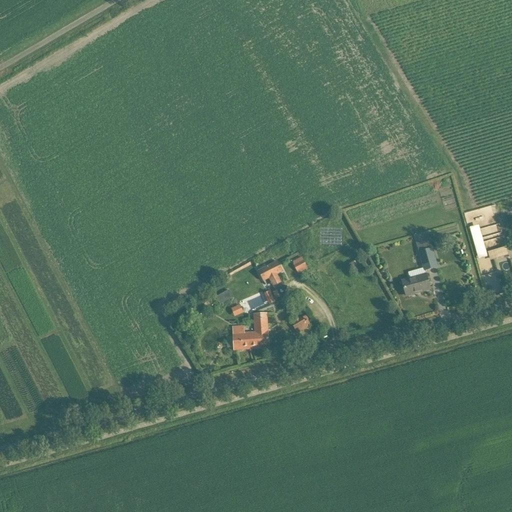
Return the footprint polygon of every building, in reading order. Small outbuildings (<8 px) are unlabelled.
[(424,271),(437,267),(434,257),(427,232),(414,236),(424,271)] [(281,283),(277,275),(283,272),(280,267),(290,261),(285,253),(276,258),(277,261),(258,272),(264,282),(270,279),(273,287),(281,283)] [(501,282),(511,279),(511,266),(509,253),(495,256),(496,262),(481,265),(487,289),(501,286),(501,282)] [(308,269),(303,261),(301,257),(294,262),(294,266),(298,274),(308,269)] [(407,296),(430,290),(426,275),(402,282),(407,296)] [(204,305),(209,302),(206,297),(200,301),(204,305)] [(267,332),(266,314),(253,315),(255,333),(244,334),(244,327),(233,328),(234,351),(269,348),(268,339),(268,332),(267,332)] [(298,319),(295,320),(295,321),(292,323),(298,333),(311,325),(305,316),(299,320),(298,319)]
